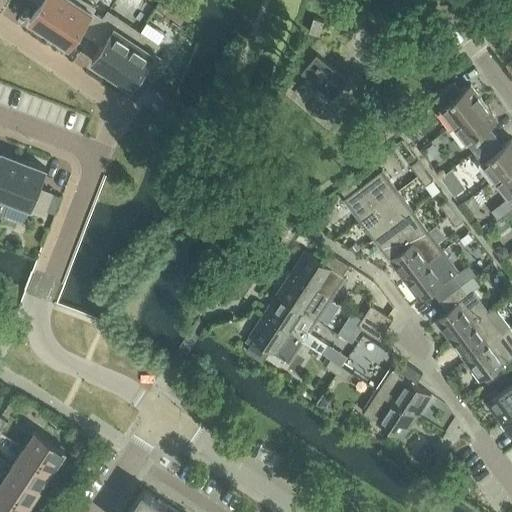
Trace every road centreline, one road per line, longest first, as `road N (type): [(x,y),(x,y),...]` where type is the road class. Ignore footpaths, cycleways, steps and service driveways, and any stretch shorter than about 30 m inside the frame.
road 1 (residential): [(162,414),(52,358),(41,344),(36,320),(91,175),(88,154),(0,116)]
road 2 (residential): [(308,511),(162,414)]
road 3 (residential): [(417,340),(511,479)]
road 4 (residential): [(511,97),(451,16),(427,0)]
